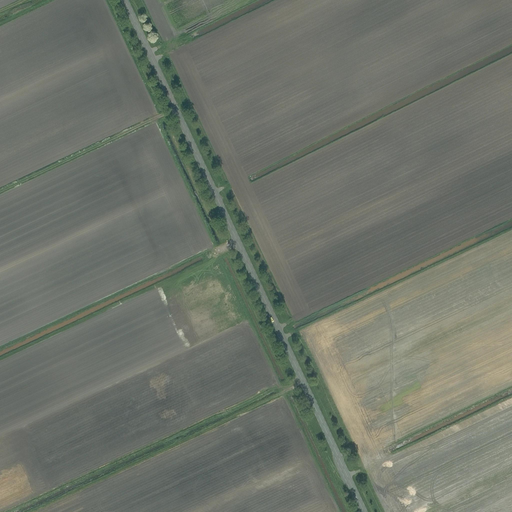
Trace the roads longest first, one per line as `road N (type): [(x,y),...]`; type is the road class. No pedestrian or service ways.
road 1 (primary): [(365,511),(123,0)]
road 2 (track): [(0,190),(175,109)]
